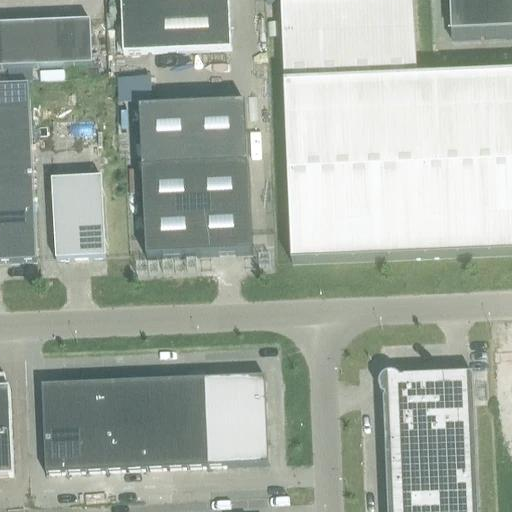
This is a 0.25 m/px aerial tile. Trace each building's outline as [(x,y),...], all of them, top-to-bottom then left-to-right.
[(121,0),(124,57),(232,53),(230,0),(121,0)] [(511,256),(511,76),(417,80),(413,0),(322,0),(282,2),(293,266),(511,256)] [(511,0),(450,0),(452,35),(511,32),(511,0)] [(0,28),(0,72),(94,68),(92,25),(0,28)] [(47,81),(70,79),(69,71),(47,73),(47,81)] [(32,89),(0,90),(0,262),(38,261),(32,89)] [(246,106),(141,111),(143,172),(148,261),(253,256),(249,167),(246,106)] [(107,261),(103,181),(53,183),(57,263),(107,261)] [(390,511),(478,511),(473,378),(438,379),(438,375),(437,375),(437,380),(385,382),(390,511)] [(205,382),(43,389),(46,478),(208,471),(270,468),(266,379),(205,382)] [(0,478),(15,478),(11,390),(0,390),(0,478)]
